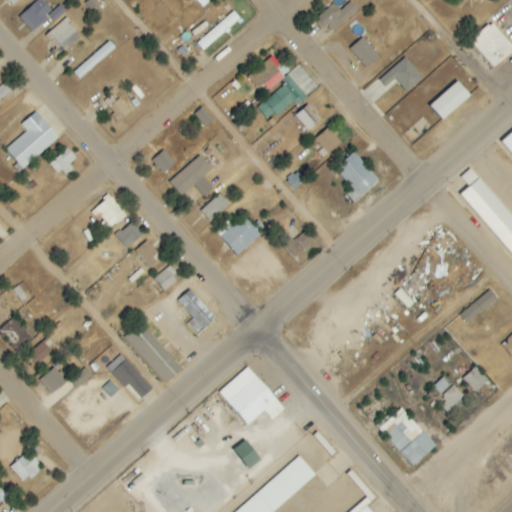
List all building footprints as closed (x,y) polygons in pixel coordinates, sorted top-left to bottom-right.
[(31,32),(52,12),(40,0),(36,0),(18,18),(31,32)] [(194,0),(201,8),(211,0),(210,0),(194,0)] [(335,33),(357,8),(349,1),(340,11),(331,3),(316,20),(324,28),(326,25),(335,33)] [(201,50),(241,21),(235,13),(195,42),(201,50)] [(79,35),(64,18),(46,36),(61,52),(79,35)] [(493,68),(511,50),(511,47),(490,23),(469,43),(493,68)] [(383,43),(368,31),(361,38),(376,51),(383,43)] [(349,49),(366,68),(379,57),(362,38),(349,49)] [(114,48),(108,41),(73,73),(79,80),(114,48)] [(379,80),(385,87),(394,79),(406,92),(423,77),(404,57),(379,80)] [(258,89),(262,85),(268,91),(284,77),(268,59),(247,77),(258,89)] [(307,96),(288,79),(258,110),(270,122),(291,101),(297,107),(307,96)] [(0,100),(13,90),(6,81),(0,85),(0,100)] [(429,107),(442,121),(470,96),(457,81),(429,107)] [(107,106),(117,122),(130,113),(120,98),(107,106)] [(307,132),(316,124),(312,119),(319,114),(312,104),(295,117),(307,132)] [(20,125),(25,131),(4,150),(22,170),(58,137),(34,112),(20,125)] [(312,144),(326,157),(343,138),(329,125),(312,144)] [(511,132),(501,141),(511,154),(511,132)] [(77,160),(66,148),(50,163),(62,176),(77,160)] [(162,174),(174,163),(162,150),(150,162),(162,174)] [(352,190),(346,195),(353,202),(378,180),(352,152),(334,169),(352,190)] [(202,198),(213,188),(203,177),(212,169),(199,155),(169,183),(182,197),(192,188),(202,198)] [(459,195),(511,256),(511,217),(470,169),(459,178),(468,187),(459,195)] [(200,212),(210,222),(228,205),(218,194),(200,212)] [(94,209),(112,228),(126,215),(108,196),(94,209)] [(227,221),(214,232),(236,256),(259,235),(242,216),(231,226),(227,221)] [(126,249),(141,235),(130,223),(115,237),(126,249)] [(296,258),(311,241),(298,230),(283,247),(296,258)] [(135,251),(148,267),(160,257),(147,241),(135,251)] [(154,279),(164,292),(178,281),(168,267),(154,279)] [(187,324),(195,334),(214,318),(189,290),(177,301),(192,319),(187,324)] [(497,299),(489,290),(459,315),(466,324),(497,299)] [(0,300),(0,323),(11,314),(0,300)] [(3,328),(22,349),(38,335),(19,313),(3,328)] [(123,338),(164,384),(188,364),(147,317),(123,338)] [(511,354),(511,334),(502,345),(511,354)] [(105,369),(124,388),(128,384),(141,399),(152,389),(120,355),(105,369)] [(49,395),(66,383),(55,368),(38,380),(49,395)] [(91,376),(84,368),(69,380),(76,389),(91,376)] [(217,393),(246,426),(263,411),(271,421),(284,410),(247,368),(217,393)] [(462,380),(475,393),(487,380),(473,368),(462,380)] [(446,414),(463,396),(453,386),(436,404),(446,414)] [(412,467),(435,446),(401,409),(378,430),(412,467)] [(258,462),(244,442),(233,450),(247,470),(258,462)] [(10,469),(23,484),(41,467),(28,452),(10,469)] [(273,511),(315,476),(299,457),(235,511),(273,511)] [(0,503),(8,496),(0,487),(0,503)]
